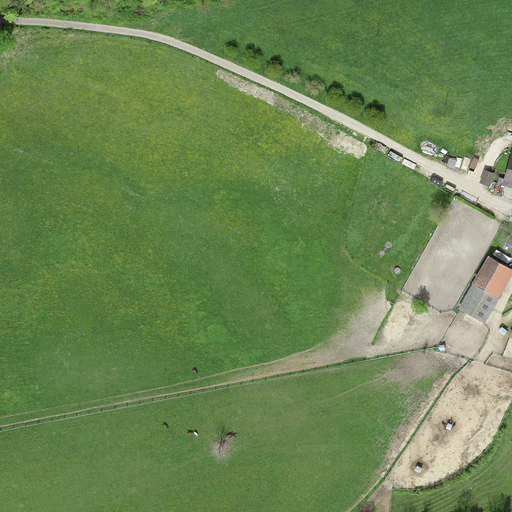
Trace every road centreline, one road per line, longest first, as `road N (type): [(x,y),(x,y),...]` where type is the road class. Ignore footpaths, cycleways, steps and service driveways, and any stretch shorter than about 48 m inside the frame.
road 1 (unclassified): [(511,212),(308,101),(176,42),(0,19)]
road 2 (track): [(497,330),(362,511)]
